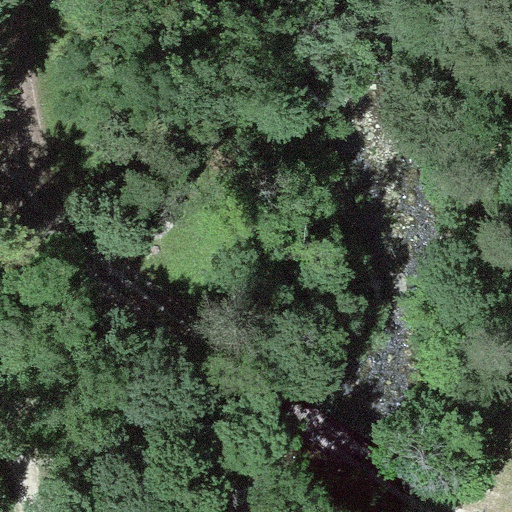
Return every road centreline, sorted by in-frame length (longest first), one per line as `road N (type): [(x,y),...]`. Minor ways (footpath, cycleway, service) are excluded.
road 1 (track): [(0,178),(41,229),(373,462),(458,511)]
road 2 (track): [(24,511),(0,386)]
